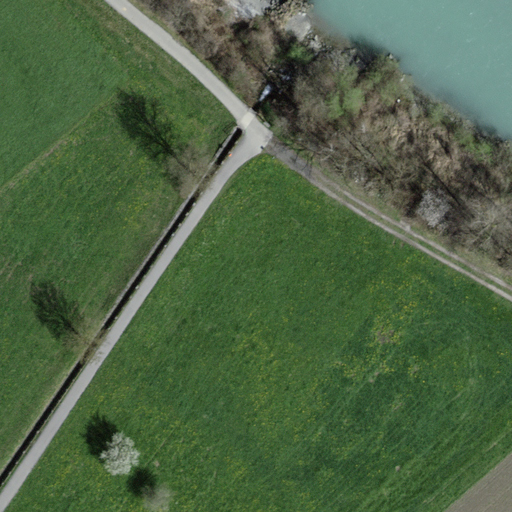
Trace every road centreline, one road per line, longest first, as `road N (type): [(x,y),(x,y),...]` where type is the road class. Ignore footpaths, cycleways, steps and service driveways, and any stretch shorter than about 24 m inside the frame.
road 1 (track): [(258,130),(367,211),(511,294)]
road 2 (track): [(116,0),(258,130)]
